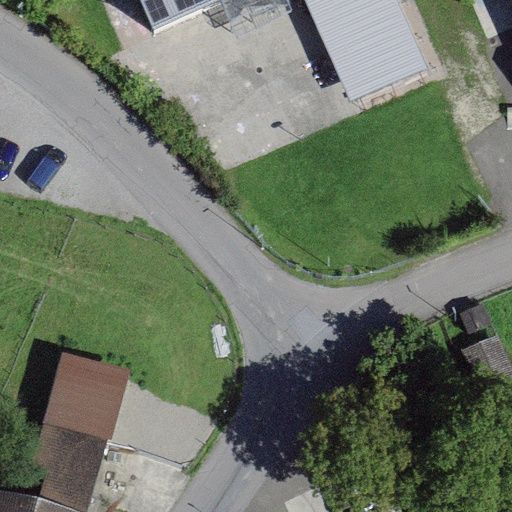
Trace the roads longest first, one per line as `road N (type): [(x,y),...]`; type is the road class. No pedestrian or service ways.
road 1 (residential): [(0,35),(115,130),(324,362)]
road 2 (residential): [(324,362),(429,287),(511,256)]
road 3 (residential): [(204,511),(231,468),(324,362)]
